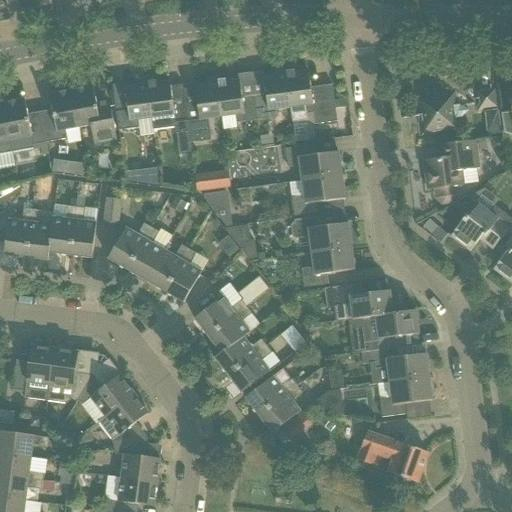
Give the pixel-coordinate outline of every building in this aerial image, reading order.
[(31,9),(28,0),(0,0),(0,2),(6,1),(9,14),(31,9)] [(51,0),(28,0),(31,9),(53,5),(51,0)] [(296,68),(284,69),(290,107),(291,107),(293,123),(307,122),(306,114),(313,113),(314,121),(314,125),(318,125),(337,122),(333,85),(311,88),(309,72),(297,74),(296,68)] [(290,107),(284,69),(275,70),(276,77),(264,78),(266,94),(253,96),(257,120),(277,117),(276,109),(290,107)] [(227,77),(216,78),(221,117),(234,115),(235,123),(257,120),(253,96),(242,98),(240,81),(228,83),(227,77)] [(146,80),(152,120),(154,132),(175,129),(176,135),(188,133),(184,104),(181,85),(171,87),(170,83),(158,84),(158,78),(146,80)] [(221,117),(216,78),(206,80),(207,86),(195,87),(195,88),(183,90),(183,85),(181,85),(184,104),(188,133),(190,133),(191,144),(211,141),(208,118),(221,117)] [(138,121),(152,120),(146,80),(136,81),(137,87),(125,89),(127,105),(115,106),(119,131),(139,129),(138,121)] [(117,141),(115,130),(110,105),(98,108),(94,88),(72,92),(79,128),(92,126),(95,146),(117,141)] [(477,112),(499,110),(496,88),(474,90),(475,100),(479,100),(480,107),(476,107),(477,112)] [(511,91),(509,92),(511,110),(511,113),(502,114),(504,134),(507,135),(511,136),(511,91)] [(41,118),(46,143),(67,139),(65,131),(79,128),(72,92),(50,96),(54,116),(41,118)] [(455,93),(428,97),(428,101),(423,102),(422,98),(415,98),(421,138),(460,133),(458,119),(462,118),(469,111),(459,105),(457,106),(455,93)] [(34,149),(34,146),(46,143),(41,118),(29,120),(25,100),(3,105),(10,141),(13,153),(34,149)] [(0,155),(13,153),(10,141),(3,105),(0,105),(0,155)] [(486,113),(488,135),(500,134),(498,112),(486,113)] [(504,139),(491,140),(492,147),(497,152),(506,151),(504,139)] [(442,205),(455,203),(459,196),(458,186),(464,185),(462,172),(480,169),(476,141),(449,145),(451,158),(424,162),(427,190),(435,189),(436,199),(442,205)] [(301,180),(342,175),(339,153),(312,156),(311,146),(285,149),(288,168),(299,166),(301,180)] [(52,173),(63,174),(64,162),(54,161),(52,173)] [(138,173),(139,183),(158,185),(156,171),(138,173)] [(210,191),(207,174),(195,176),(197,193),(210,191)] [(319,203),(345,200),(342,175),(301,180),(303,196),(291,197),(294,217),(320,213),(319,203)] [(175,198),(169,208),(181,215),(187,204),(175,198)] [(103,223),(119,224),(121,201),(106,199),(103,223)] [(485,237),(497,246),(511,225),(511,219),(495,206),(489,214),(479,206),(469,219),(466,217),(451,238),(470,252),(479,240),(481,242),(485,237)] [(77,208),(68,207),(66,220),(54,218),(49,253),(69,256),(71,257),(77,208)] [(89,259),(92,259),(97,224),(83,222),(85,209),(77,208),(71,257),(72,257),(72,256),(89,259)] [(6,245),(4,256),(7,256),(25,258),(25,259),(26,259),(32,210),(24,209),(22,222),(9,220),(7,234),(6,245)] [(49,253),(54,218),(53,218),(52,226),(39,224),(41,211),(32,210),(26,259),(31,259),(45,261),(48,262),(49,253)] [(311,252),(351,247),(348,224),(322,227),(321,218),(295,221),(290,226),(292,237),(297,240),(309,238),(311,252)] [(440,228),(430,220),(423,228),(433,236),(440,228)] [(126,229),(108,260),(111,261),(126,270),(127,271),(152,228),(145,224),(138,235),(126,229)] [(250,242),(248,226),(224,230),(249,260),(257,259),(255,241),(250,242)] [(152,228),(127,271),(129,272),(129,271),(145,281),(146,282),(164,251),(153,244),(159,233),(152,228)] [(511,236),(505,247),(509,251),(494,270),(511,283),(511,236)] [(239,251),(228,237),(218,245),(229,259),(239,251)] [(164,251),(146,282),(147,283),(148,282),(164,291),(163,292),(165,293),(189,250),(182,246),(175,257),(164,251)] [(328,274),(355,271),(351,247),(311,252),(313,269),(301,270),(304,288),(330,284),(328,274)] [(181,302),(184,304),(202,272),(190,266),(197,255),(189,250),(165,293),(166,293),(181,302)] [(237,295),(242,301),(247,308),(270,290),(260,277),(237,295)] [(353,321),(376,318),(376,317),(393,315),(393,314),(390,292),(363,295),(361,285),(325,290),(327,308),(336,307),(337,322),(353,320),(353,321)] [(293,296),(277,297),(287,310),(292,307),(294,301),(293,296)] [(207,336),(208,337),(247,308),(242,301),(231,309),(223,298),(195,320),(196,322),(197,322),(208,336),(207,336)] [(209,338),(221,354),(222,355),(244,338),(250,333),(242,323),(252,315),(247,308),(208,337),(209,339),(209,338)] [(392,339),(419,335),(416,311),(393,314),(393,315),(376,317),(376,318),(353,321),(353,323),(353,325),(354,327),(354,329),(355,331),(357,332),(358,333),(359,334),(361,334),(363,334),(364,334),(366,334),(368,352),(373,352),(373,351),(393,349),(392,339)] [(293,327),(283,335),(289,343),(299,335),(293,327)] [(251,348),(244,338),(222,355),(221,354),(215,359),(216,361),(217,361),(227,375),(228,377),(267,347),(261,340),(251,348)] [(50,386),(54,350),(31,347),(29,367),(16,365),(13,391),(25,392),(25,398),(48,401),(50,386)] [(240,392),(242,394),(270,372),(262,362),(272,354),(267,347),(228,377),(229,378),(240,392)] [(430,378),(427,355),(399,358),(398,348),(393,349),(373,351),(373,352),(368,352),(361,353),(363,366),(375,365),(376,370),(387,368),(389,383),(430,378)] [(54,350),(50,386),(48,401),(67,404),(72,398),(78,401),(92,375),(75,373),(78,353),(54,350)] [(343,388),(341,373),(329,375),(331,390),(343,388)] [(84,405),(92,398),(106,416),(134,395),(120,377),(104,389),(94,375),(92,375),(78,401),(84,405)] [(259,417),(298,387),(292,380),(282,388),(274,377),(245,399),(247,401),(258,415),(259,417)] [(405,405),(433,401),(430,378),(389,383),(391,398),(380,400),(382,418),(407,415),(405,405)] [(302,383),(302,384),(298,387),(303,394),(308,390),(302,383)] [(298,387),(259,417),(260,418),(271,432),(270,432),(272,434),(301,412),(293,401),(303,394),(298,387)] [(112,441),(114,448),(143,441),(143,439),(133,426),(148,414),(134,395),(106,416),(98,423),(112,441)] [(302,414),(280,430),(289,443),(311,427),(302,414)] [(41,418),(31,417),(29,427),(40,429),(41,418)] [(35,437),(0,432),(0,454),(32,459),(34,447),(47,448),(48,440),(35,438),(35,437)] [(418,483),(428,454),(399,443),(398,444),(367,433),(358,460),(370,465),(368,471),(389,479),(391,474),(418,483)] [(124,456),(121,479),(157,484),(160,460),(141,458),(143,441),(114,448),(115,455),(124,456)] [(81,449),(77,445),(73,444),(68,447),(77,456),(81,453),(81,449)] [(58,448),(56,460),(67,461),(69,449),(58,448)] [(30,473),(32,459),(0,454),(0,475),(42,482),(43,474),(30,473)] [(76,465),(61,463),(59,476),(61,477),(75,479),(76,465)] [(28,489),(41,491),(42,482),(0,475),(0,499),(26,503),(28,489)] [(109,501),(107,511),(133,511),(134,504),(154,507),(157,484),(121,479),(119,502),(109,501)] [(55,484),(44,482),(43,490),(54,491),(55,484)] [(24,511),(26,503),(0,499),(0,511),(24,511)]
